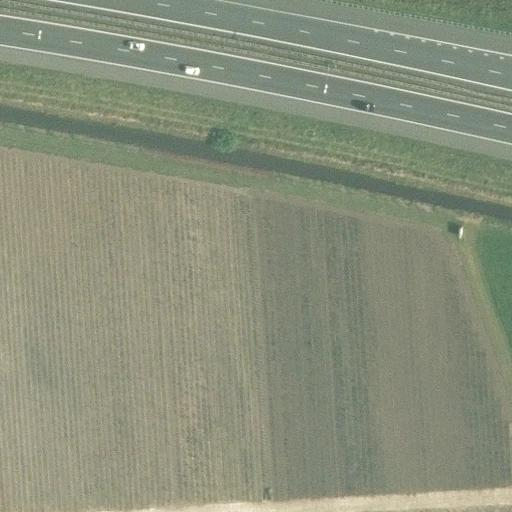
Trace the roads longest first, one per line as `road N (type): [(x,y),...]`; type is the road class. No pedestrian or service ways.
road 1 (motorway): [(0,31),(511,129)]
road 2 (motorway): [(511,76),(129,0)]
